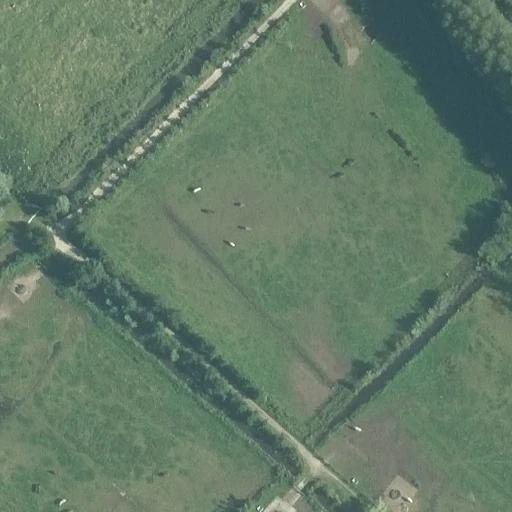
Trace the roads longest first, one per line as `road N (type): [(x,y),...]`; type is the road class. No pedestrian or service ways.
road 1 (unknown): [(367,511),(65,243),(61,228)]
road 2 (track): [(61,228),(292,0)]
